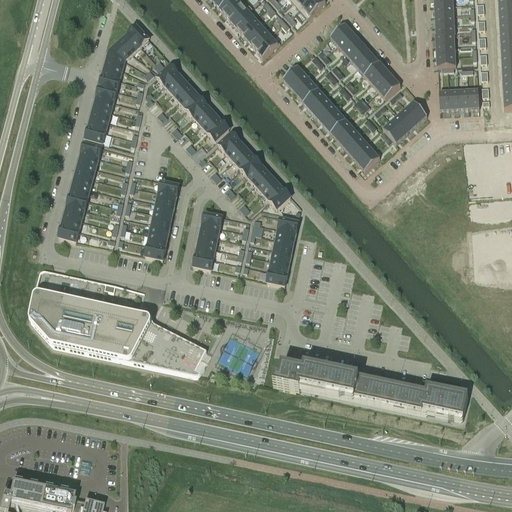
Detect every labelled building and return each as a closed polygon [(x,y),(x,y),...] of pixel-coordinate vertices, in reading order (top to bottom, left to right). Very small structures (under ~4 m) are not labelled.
[(217,0),(212,5),(219,12),(219,13),(233,0),(217,0)] [(219,12),(219,13),(226,21),(243,6),(238,0),(233,0),(219,13),(219,12)] [(272,0),(269,3),(273,8),(277,5),(272,0)] [(298,0),(292,6),(299,14),(314,0),(298,0)] [(314,0),(299,14),(295,18),(301,26),(306,22),(307,23),(325,7),(319,0),(314,0)] [(452,0),(434,0),(434,10),(453,9),(452,0)] [(511,2),(498,3),(498,12),(511,11),(511,2)] [(243,6),(226,21),(233,29),(249,16),(253,13),(245,4),(243,6)] [(267,5),(263,9),(267,14),(271,10),(267,5)] [(453,9),(434,10),(435,20),(454,19),(453,9)] [(271,10),(267,14),(271,19),(275,15),(271,10)] [(511,11),(498,12),(499,20),(511,19),(511,11)] [(249,16),(233,29),(241,37),(256,24),(249,16)] [(454,19),(435,20),(435,31),(454,30),(454,19)] [(511,19),(499,20),(499,29),(511,27),(511,19)] [(292,21),(288,24),(292,29),(296,26),(292,21)] [(281,22),(277,25),(282,30),(285,26),(281,22)] [(256,24),(241,37),(248,45),(263,32),(256,24)] [(285,26),(282,30),(286,35),(290,31),(285,26)] [(511,27),(499,29),(500,37),(511,36),(511,27)] [(345,28),(330,42),(337,49),(352,36),(345,28)] [(137,30),(128,38),(140,51),(149,44),(137,30)] [(454,30),(435,31),(436,41),(454,40),(455,40),(454,30)] [(263,32),(248,45),(255,53),(270,40),(270,39),(263,32)] [(352,36),(337,49),(344,57),(359,44),(352,36)] [(511,36),(500,37),(500,45),(511,44),(511,36)] [(128,38),(120,45),(132,59),(140,51),(128,38)] [(270,40),(255,53),(263,62),(280,47),(272,38),(270,39),(270,40)] [(436,41),(435,41),(436,51),(454,50),(454,40),(436,41)] [(359,44),(344,57),(351,65),(365,52),(359,44)] [(511,44),(500,45),(501,54),(511,53),(511,44)] [(120,45),(109,55),(125,65),(132,59),(120,45)] [(454,50),(436,51),(436,61),(455,60),(454,50)] [(365,52),(351,65),(358,72),(372,59),(365,52)] [(511,53),(501,54),(501,62),(511,61),(511,53)] [(109,55),(105,70),(122,75),(125,65),(109,55)] [(372,59),(358,72),(364,80),(379,67),(372,59)] [(315,60),(312,64),(316,68),(320,65),(315,60)] [(455,60),(436,61),(437,72),(456,71),(455,60)] [(511,61),(501,62),(502,70),(511,69),(511,61)] [(379,67),(364,80),(371,88),(386,74),(379,66),(379,67)] [(170,69),(157,82),(164,90),(178,78),(170,69)] [(511,69),(502,70),(502,79),(511,78),(511,69)] [(105,70),(102,80),(120,85),(122,75),(105,70)] [(298,71),(283,84),(290,92),(305,79),(298,71)] [(386,74),(371,88),(378,95),(393,82),(386,74)] [(329,75),(325,79),(330,84),(333,80),(329,75)] [(339,75),(336,78),(340,83),(344,80),(339,75)] [(178,78),(164,90),(172,98),(185,86),(178,78)] [(511,78),(502,79),(503,87),(511,86),(511,78)] [(305,79),(290,92),(297,99),(311,86),(305,79)] [(102,80),(99,91),(117,96),(120,85),(102,80)] [(333,80),(330,84),(334,88),(338,85),(333,80)] [(393,82),(378,95),(385,103),(400,90),(393,82)] [(349,85),(345,89),(349,93),(353,90),(349,85)] [(185,86),(172,98),(179,106),(192,94),(185,86)] [(311,86),(297,99),(303,107),(304,107),(318,94),(311,86)] [(511,86),(503,87),(503,96),(511,95),(511,86)] [(353,90),(349,93),(354,98),(357,95),(353,90)] [(99,91),(96,101),(114,106),(117,96),(99,91)] [(343,91),(339,94),(343,99),(347,96),(343,91)] [(192,94),(179,106),(186,114),(200,102),(192,94)] [(303,107),(310,115),(325,101),(318,94),(304,107),(303,107)] [(478,94),(468,95),(469,113),(479,113),(478,94)] [(399,95),(394,100),(397,104),(402,99),(399,95)] [(459,95),(449,96),(450,115),(460,114),(459,95)] [(468,95),(459,95),(460,114),(469,113),(468,95)] [(511,95),(503,96),(504,104),(511,103),(511,95)] [(347,96),(343,99),(348,104),(351,100),(347,96)] [(449,96),(439,96),(440,115),(450,115),(449,96)] [(96,101),(94,112),(111,116),(114,106),(96,101)] [(325,101),(310,115),(317,123),(332,109),(325,101)] [(361,101),(357,105),(362,110),(365,106),(361,101)] [(200,102),(186,114),(193,122),(207,109),(200,102)] [(357,105),(354,108),(358,113),(362,110),(357,105)] [(365,106),(362,110),(366,115),(370,111),(365,106)] [(414,106),(406,113),(419,128),(427,121),(414,106)] [(207,109),(193,122),(201,130),(214,117),(207,109)] [(332,109),(317,123),(323,130),(339,117),(332,109)] [(384,109),(379,113),(382,117),(387,113),(384,109)] [(362,110),(358,113),(362,118),(366,115),(362,110)] [(94,112),(91,122),(108,127),(111,116),(94,112)] [(406,113),(398,120),(411,134),(419,128),(406,113)] [(214,117),(201,130),(208,138),(221,125),(214,117)] [(339,117),(323,130),(331,138),(331,137),(345,124),(339,117)] [(398,120),(391,127),(404,141),(411,134),(398,120)] [(91,122),(88,133),(106,137),(108,127),(91,122)] [(368,123),(364,126),(369,131),(372,128),(368,123)] [(345,124),(331,137),(331,138),(338,145),(352,132),(345,124)] [(221,125),(208,138),(216,146),(229,134),(221,125)] [(391,127),(383,134),(396,148),(404,141),(391,127)] [(352,132),(338,145),(344,153),(359,139),(352,132)] [(88,133),(85,143),(103,148),(109,149),(112,139),(105,138),(106,137),(88,133)] [(384,136),(380,139),(385,144),(388,141),(384,136)] [(232,137),(218,149),(226,157),(239,145),(232,137)] [(359,139),(344,153),(351,160),(366,147),(359,139)] [(239,145),(226,157),(233,165),(247,153),(239,145)] [(84,147),(81,158),(99,163),(102,152),(84,147)] [(366,147),(351,160),(358,168),(373,155),(366,147)] [(247,153),(233,165),(240,173),(254,161),(247,153)] [(373,155),(358,168),(365,176),(380,163),(373,155)] [(81,158),(78,168),(96,173),(99,163),(81,158)] [(254,161),(240,173),(248,181),(261,169),(254,161)] [(78,168),(75,179),(93,184),(96,173),(78,168)] [(261,169),(248,181),(255,189),(268,177),(261,169)] [(268,177),(255,189),(262,197),(276,185),(268,177)] [(75,179),(73,189),(90,194),(93,184),(75,179)] [(276,185),(262,197),(269,205),(283,193),(276,185)] [(161,186),(158,197),(176,201),(179,190),(161,186)] [(73,189),(70,200),(87,204),(90,194),(73,189)] [(283,193),(269,205),(277,214),(290,201),(283,193)] [(158,197),(156,207),(174,211),(176,201),(158,197)] [(70,200),(67,210),(85,215),(87,204),(70,200)] [(156,207),(154,218),(172,222),(174,211),(156,207)] [(67,210),(64,220),(82,225),(85,215),(67,210)] [(204,217),(202,228),(220,232),(222,221),(204,217)] [(154,218),(152,229),(170,232),(172,222),(154,218)] [(64,220),(61,231),(79,236),(82,225),(64,220)] [(280,222),(278,234),(296,237),(298,226),(280,222)] [(202,228),(200,239),(218,243),(220,232),(202,228)] [(152,229),(149,239),(167,243),(170,232),(152,229)] [(61,231),(58,242),(76,246),(79,236),(61,231)] [(278,234),(276,244),(294,248),(296,237),(278,234)] [(149,239),(147,250),(165,253),(167,243),(149,239)] [(200,239),(198,249),(215,253),(218,243),(200,239)] [(276,244),(274,255),(291,258),(294,248),(276,244)] [(198,249),(195,260),(213,264),(215,253),(198,249)] [(147,250),(145,261),(163,265),(165,253),(147,250)] [(274,255),(271,265),(289,269),(291,258),(274,255)] [(195,260),(193,271),(211,275),(213,264),(195,260)] [(271,265),(269,276),(287,279),(289,269),(271,265)] [(30,323),(30,324),(31,325),(31,326),(31,327),(32,328),(53,351),(54,351),(54,352),(195,381),(196,382),(197,382),(197,381),(198,381),(199,380),(200,380),(200,379),(211,358),(206,356),(200,352),(194,349),(152,328),(152,327),(144,324),(122,312),(102,308),(104,295),(114,297),(115,290),(46,275),(45,275),(44,275),(43,275),(42,276),(41,277),(40,277),(40,278),(40,279),(30,323)] [(269,276),(267,287),(284,291),(287,279),(269,276)] [(281,371),(277,392),(299,396),(351,407),(352,407),(353,407),(353,406),(354,406),(425,421),(426,421),(427,420),(427,419),(460,426),(461,426),(462,426),(462,425),(463,425),(463,422),(468,400),(460,398),(459,402),(454,401),(455,397),(446,395),(445,399),(440,398),(441,394),(433,392),(432,396),(427,395),(428,391),(426,391),(425,397),(303,371),(302,375),(295,374),(281,371)] [(0,511),(100,511),(91,509),(87,508),(53,501),(19,494),(10,492),(8,503),(2,502),(0,509),(0,511)]
